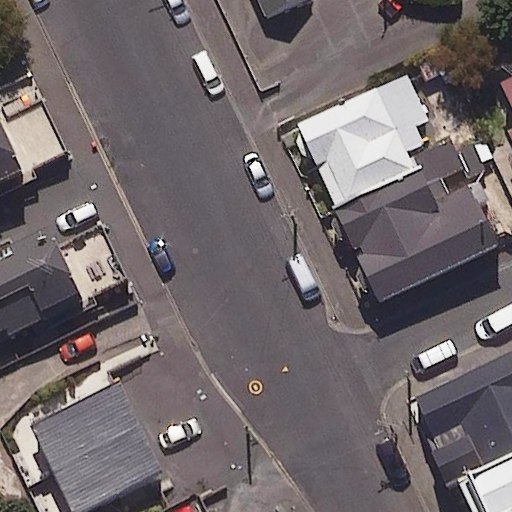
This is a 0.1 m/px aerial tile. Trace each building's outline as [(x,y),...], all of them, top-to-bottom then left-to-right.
[(314,0),(313,0),(261,0),(270,20),(314,0)] [(413,161),(428,154),(418,132),(431,126),(408,75),(295,125),(336,217),(422,179),(413,161)] [(511,91),(492,100),(511,147),(511,91)] [(0,203),(33,186),(29,177),(69,155),(43,105),(5,125),(0,114),(0,203)] [(422,179),(336,217),(378,312),(501,257),(469,184),(488,175),(470,135),(428,154),(413,161),(422,179)] [(0,347),(130,289),(104,232),(47,258),(42,246),(0,265),(0,347)] [(511,365),(421,407),(459,489),(511,464),(511,365)] [(102,511),(167,481),(124,392),(36,434),(72,511),(102,511)] [(511,511),(511,475),(466,498),(473,511),(511,511)]
